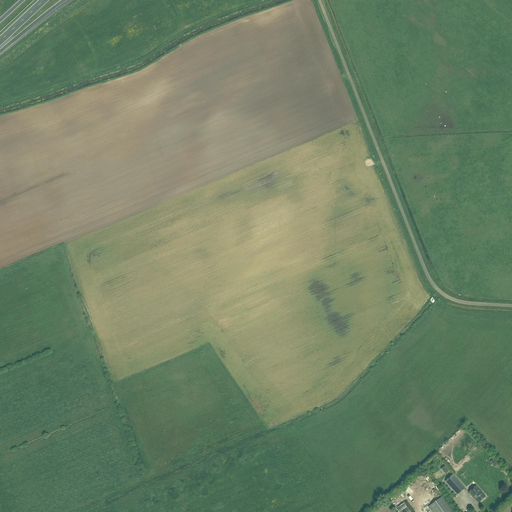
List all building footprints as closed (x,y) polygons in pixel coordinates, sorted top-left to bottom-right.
[(447,466),(442,469),(446,474),(450,472),(447,466)] [(465,488),(452,475),(444,482),(456,496),(465,488)] [(469,493),(478,503),(485,497),(476,487),(469,493)] [(452,511),(442,497),(427,507),(430,511),(452,511)] [(410,511),(404,503),(396,509),(398,511),(410,511)]
